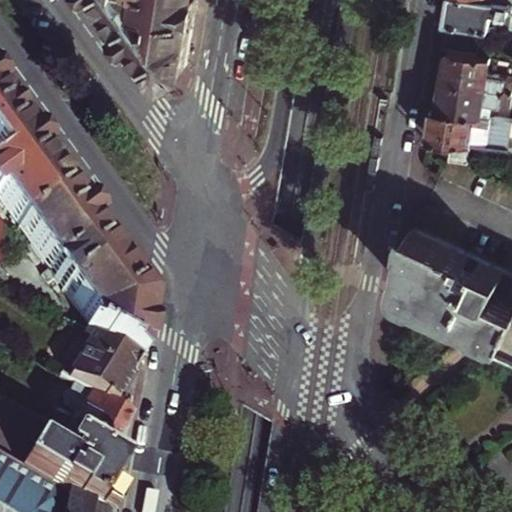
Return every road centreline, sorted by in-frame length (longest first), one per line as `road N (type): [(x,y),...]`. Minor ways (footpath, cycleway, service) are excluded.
road 1 (primary): [(248,511),(333,0)]
road 2 (primary): [(316,0),(233,511)]
road 3 (tertiary): [(352,415),(416,0)]
road 4 (primary): [(296,339),(351,0)]
road 5 (primary): [(299,0),(272,152),(246,181),(200,193)]
road 6 (tertiary): [(186,288),(149,511)]
road 7 (secondary): [(59,115),(186,288)]
road 8 (tertiary): [(233,0),(200,193)]
road 9 (secondary): [(296,339),(200,193)]
road 10 (secondary): [(200,193),(110,73)]
road 11 (secondary): [(186,288),(289,389)]
road 12 (secondary): [(269,511),(289,389)]
road 13 (secondary): [(426,511),(352,415)]
